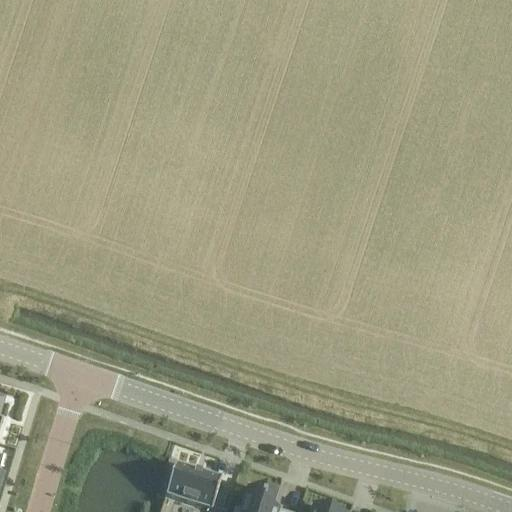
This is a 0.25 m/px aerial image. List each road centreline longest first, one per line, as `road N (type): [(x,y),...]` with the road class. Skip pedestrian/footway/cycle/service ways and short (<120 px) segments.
road 1 (residential): [(511,510),(312,456),(81,374)]
road 2 (residential): [(37,511),(81,374)]
